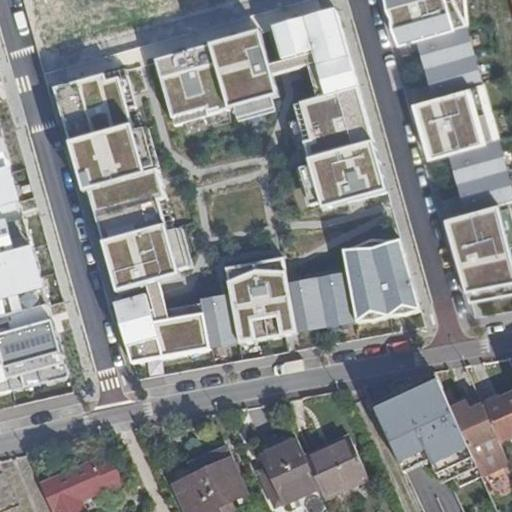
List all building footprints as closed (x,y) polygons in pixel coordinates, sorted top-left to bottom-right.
[(468,0),(391,0),(403,43),(429,36),(471,26),(475,25),(468,0)] [(344,10),(282,27),(289,60),(322,51),(334,96),(365,86),(344,10)] [(471,26),(429,36),(444,95),(486,85),(471,26)] [(282,27),(231,39),(248,103),(296,91),(289,60),(282,27)] [(231,39),(167,55),(184,121),(248,103),(231,39)] [(139,62),(61,83),(76,143),(155,120),(139,62)] [(486,85),(444,95),(420,101),(434,155),(463,146),(497,136),(486,85)] [(382,141),(365,86),(334,96),(306,103),(321,156),(331,154),(382,141)] [(90,191),(167,170),(155,120),(76,143),(90,191)] [(0,155),(9,153),(0,122),(0,155)] [(511,198),(511,190),(497,136),(463,146),(478,207),(511,198)] [(382,141),(331,154),(343,205),(401,187),(389,138),(382,141)] [(0,207),(24,200),(9,153),(0,155),(0,207)] [(195,205),(207,240),(261,221),(247,185),(243,186),(232,154),(212,161),(210,153),(188,161),(203,203),(195,205)] [(90,191),(105,248),(187,223),(173,168),(167,170),(90,191)] [(511,292),(511,198),(478,207),(452,214),(459,236),(473,295),(477,300),(511,292)] [(24,200),(0,207),(0,322),(55,305),(49,285),(24,200)] [(112,274),(119,299),(160,287),(198,275),(187,223),(105,248),(112,274)] [(429,307),(413,238),(358,247),(362,273),(369,318),(429,307)] [(310,328),(300,271),(298,257),(240,268),(244,290),(254,337),(310,328)] [(310,328),(369,318),(362,273),(303,282),(310,328)] [(160,287),(119,299),(133,347),(173,335),(169,321),(160,287)] [(254,337),(244,290),(210,296),(214,313),(223,347),(254,341),(254,337)] [(55,305),(0,322),(0,323),(3,335),(20,394),(84,380),(59,305),(55,305)] [(223,347),(214,313),(169,321),(173,335),(177,353),(223,347)] [(0,399),(20,394),(3,335),(0,336),(0,399)] [(437,376),(403,391),(406,397),(439,382),(437,376)] [(480,471),(452,409),(439,382),(406,397),(403,391),(374,404),(405,472),(431,460),(438,474),(451,468),(459,486),(482,476),(480,471)] [(500,442),(511,436),(511,392),(484,406),(500,442)] [(480,471),(508,459),(500,442),(484,406),(470,412),(466,403),(452,409),(480,471)] [(276,508),(320,489),(305,457),(293,431),(260,446),(272,472),(263,477),(276,508)] [(325,500),(368,479),(349,436),(305,457),(320,489),(325,500)] [(212,468),(174,486),(186,511),(225,511),(231,510),(228,504),(237,500),(241,511),(243,511),(253,508),(247,495),(246,496),(230,460),(232,460),(227,449),(208,457),(212,468)] [(94,458),(40,483),(52,511),(86,511),(80,498),(122,479),(111,455),(96,461),(94,458)]
